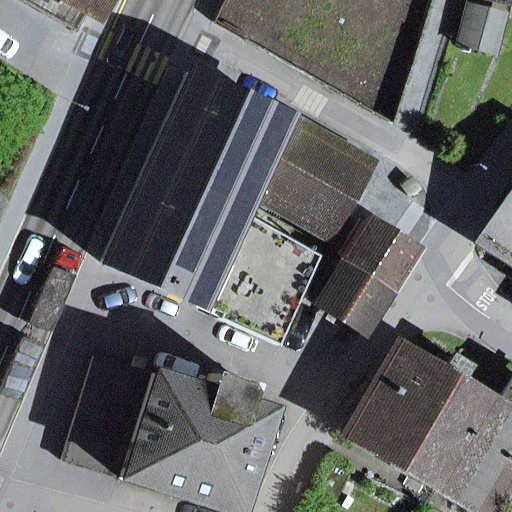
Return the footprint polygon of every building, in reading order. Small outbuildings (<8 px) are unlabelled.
[(21,0),(73,29),(91,0),(21,0)] [(468,8),(459,42),(492,51),(501,17),(468,8)] [(316,257),(237,212),(246,189),(278,117),(186,76),(102,261),(219,315),(217,319),(276,346),(316,257)] [(246,189),(324,233),(363,166),(284,121),(246,189)] [(511,196),(510,195),(482,238),(511,256),(511,196)] [(410,251),(365,223),(345,256),(389,284),(410,251)] [(345,256),(315,305),(358,332),(389,284),(345,256)] [(409,351),(356,436),(438,486),(489,400),(459,382),(467,368),(449,357),(441,371),(409,351)] [(91,357),(59,462),(116,479),(148,375),(91,357)] [(208,376),(204,392),(148,375),(116,479),(227,511),(232,511),(263,410),(242,404),(247,388),(208,376)] [(488,511),(511,473),(511,378),(496,404),(489,400),(438,486),(482,511),(488,511)]
